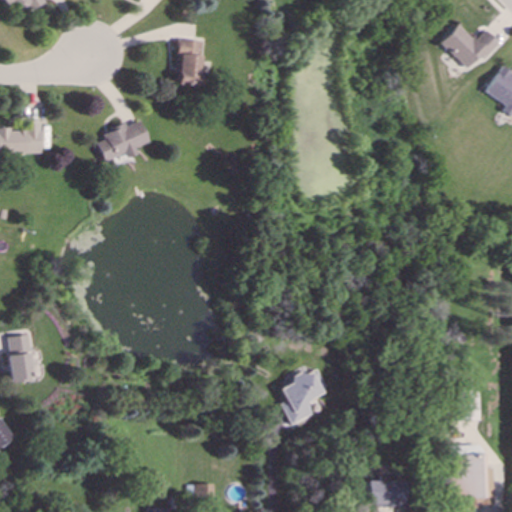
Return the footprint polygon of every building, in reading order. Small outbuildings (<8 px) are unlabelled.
[(0,0),(0,4),(0,5),(7,2),(13,16),(42,3),(40,0),(0,0)] [(479,60),(495,44),(481,30),(471,41),(454,24),(436,44),(462,69),(474,56),(479,60)] [(197,41),(173,41),(172,84),(195,84),(197,41)] [(481,92),(502,106),(498,111),(507,117),(510,113),(511,114),(511,76),(498,67),(481,92)] [(99,162),(120,154),(122,159),(134,154),(131,148),(144,143),(135,121),(122,127),(120,123),(97,133),(100,140),(91,143),(99,162)] [(0,154),(37,154),(36,124),(26,124),(26,129),(0,129),(0,154)] [(29,381),(23,335),(2,338),(8,384),(29,381)] [(273,387),(281,402),(276,404),(287,426),(307,416),(300,402),(316,394),(305,371),(273,387)] [(447,511),(467,511),(467,499),(479,498),(479,506),(490,505),(489,468),(480,469),(479,445),(445,446),(447,511)] [(363,505),(400,505),(400,482),(363,481),(363,505)] [(209,484),(192,484),(192,508),(210,508),(209,484)]
